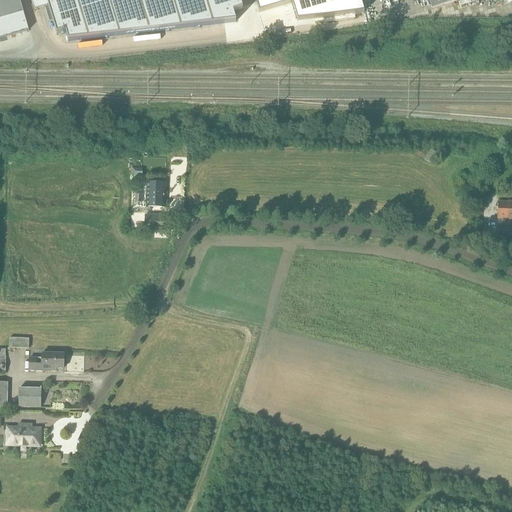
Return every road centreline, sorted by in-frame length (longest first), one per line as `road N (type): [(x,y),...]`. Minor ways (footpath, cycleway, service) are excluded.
road 1 (unclassified): [(80,424),(203,219),(407,235),(511,270)]
road 2 (track): [(0,304),(155,301),(184,317),(248,332),(187,511)]
road 3 (track): [(74,67),(511,73)]
